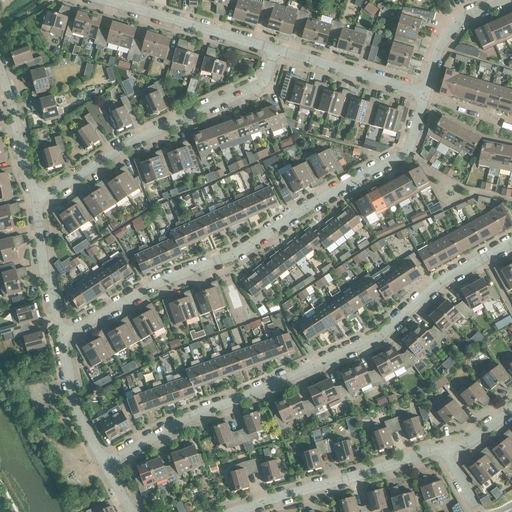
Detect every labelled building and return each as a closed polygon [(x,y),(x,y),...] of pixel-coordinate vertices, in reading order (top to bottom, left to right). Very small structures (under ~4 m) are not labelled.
[(188,0),(189,7),(197,9),(199,0),(188,0)] [(205,0),(205,1),(213,3),(216,5),(216,14),(224,17),(229,0),(205,0)] [(244,22),(250,2),(244,0),(232,0),(230,6),(236,8),(235,12),(233,19),(244,22)] [(262,5),(250,2),(244,22),(256,25),(258,19),(258,18),(259,15),(265,17),(269,2),(263,1),(262,5)] [(285,12),(286,8),(269,2),(265,17),(271,18),(270,22),(269,22),(268,29),(279,32),(285,12)] [(42,18),(43,21),(41,30),(42,29),(47,32),(50,32),(53,35),(61,38),(60,42),(70,8),(62,6),(58,14),(54,14),(46,11),(45,14),(43,15),(42,18)] [(417,10),(403,8),(402,11),(396,9),(402,11),(398,25),(418,31),(421,23),(425,25),(427,19),(432,20),(434,14),(435,14),(435,13),(417,10)] [(76,20),(75,23),(69,21),(65,36),(71,37),(72,33),(84,36),(90,16),(88,15),(89,12),(79,10),(76,19),(76,20)] [(296,15),(285,12),(279,32),(290,36),(293,29),(292,29),(293,25),(299,27),(303,13),(297,11),(296,15)] [(84,36),(95,39),(94,44),(97,45),(100,46),(104,32),(98,30),(99,26),(101,17),(93,13),(91,16),(90,16),(84,36)] [(313,42),(319,22),(308,19),(310,14),(303,13),(299,27),(305,28),(304,32),(302,39),(313,42)] [(323,15),(321,21),(331,24),(332,18),(323,15)] [(497,22),(506,40),(511,37),(511,25),(508,16),(503,19),(497,22)] [(331,25),(319,22),(313,42),(325,46),(327,39),(328,35),(334,37),(338,23),(332,21),(331,25)] [(491,24),(486,26),(495,45),(506,40),(497,22),(491,24)] [(124,26),(113,23),(110,29),(111,30),(110,33),(104,32),(100,46),(102,46),(106,47),(107,43),(118,46),(124,26)] [(353,32),(343,29),(344,24),(338,23),(334,37),(340,38),(339,42),(338,42),(337,49),(348,52),(354,32),(353,32)] [(398,25),(394,39),(419,46),(421,40),(416,38),(418,31),(398,25)] [(118,46),(129,50),(126,60),(133,61),(138,42),(132,40),(133,36),(134,36),(135,29),(124,26),(118,46)] [(483,50),(491,47),(495,45),(486,26),(475,31),(483,50)] [(353,32),(354,32),(348,52),(359,56),(362,49),(361,49),(363,45),(368,47),(373,33),(355,27),(353,32)] [(133,61),(139,63),(142,53),(153,56),(159,36),(157,35),(158,32),(148,30),(145,39),(145,40),(144,43),(138,42),(133,61)] [(169,66),(173,52),(167,50),(168,46),(169,46),(171,37),(162,33),(160,36),(159,36),(153,56),(164,60),(163,64),(169,66)] [(390,52),(410,58),(413,51),(417,52),(419,46),(394,39),(390,52)] [(187,42),(179,40),(169,73),(170,73),(171,69),(179,71),(184,71),(186,72),(192,73),(192,74),(198,56),(190,53),(187,51),(187,42)] [(44,63),(41,56),(33,60),(27,42),(26,43),(27,45),(11,51),(10,48),(9,49),(15,67),(27,62),(29,68),(44,63)] [(51,52),(58,54),(59,48),(53,46),(51,52)] [(479,52),(476,49),(466,46),(464,54),(478,58),(479,52)] [(371,47),(367,61),(373,63),(377,49),(371,47)] [(218,62),(215,60),(216,50),(208,48),(200,75),(200,76),(201,71),(212,74),(212,79),(215,81),(221,81),(220,82),(221,82),(224,73),(226,72),(227,69),(226,66),(226,64),(218,62)] [(413,67),(408,66),(410,58),(390,52),(386,66),(380,65),(413,74),(411,73),(413,67)] [(120,60),(118,66),(129,69),(130,63),(120,60)] [(91,77),(93,64),(86,63),(85,76),(91,77)] [(34,86),(36,94),(55,89),(55,88),(53,89),(53,82),(51,80),(47,80),(44,69),(49,68),(48,67),(21,75),(23,83),(32,83),(34,86)] [(113,67),(106,68),(110,82),(116,80),(113,67)] [(447,93),(452,95),(457,74),(458,75),(458,73),(446,70),(443,79),(441,78),(440,84),(442,85),(439,94),(445,95),(447,94),(447,93)] [(298,83),(300,78),(294,76),(294,75),(293,74),(293,76),(286,74),(280,95),(281,99),(286,100),(284,107),(286,101),(300,105),(306,85),(298,83)] [(463,99),(469,78),(458,75),(457,74),(452,95),(456,96),(457,98),(463,99)] [(470,100),(475,101),(480,81),(469,78),(463,99),(469,101),(470,100)] [(166,94),(160,81),(154,83),(157,92),(141,99),(141,100),(144,99),(151,115),(148,116),(166,109),(161,97),(166,94)] [(486,106),(492,85),(480,81),(475,101),(479,102),(480,104),(486,106)] [(313,87),(306,85),(300,105),(299,108),(312,112),(313,109),(314,109),(321,84),(315,82),(313,87)] [(125,87),(128,95),(136,92),(132,84),(125,87)] [(327,113),(333,93),(326,91),(327,86),(321,84),(314,109),(327,113)] [(186,93),(194,95),(196,87),(188,85),(186,93)] [(493,107),(498,108),(504,88),(492,85),(486,106),(492,108),(493,107)] [(511,101),(511,90),(504,88),(498,108),(502,109),(503,111),(509,113),(511,101)] [(341,95),(333,93),(327,113),(341,117),(349,92),(342,90),(341,95)] [(341,117),(355,121),(361,101),(353,99),(355,94),(349,92),(341,117)] [(58,95),(30,102),(32,111),(42,111),(43,114),(45,121),(64,116),(63,116),(63,110),(61,107),(56,108),(54,97),(58,95)] [(126,96),(120,99),(124,107),(118,109),(116,105),(113,103),(108,107),(109,114),(107,114),(107,115),(110,114),(117,130),(114,131),(115,132),(132,124),(127,112),(132,110),(126,96)] [(369,103),(361,101),(355,121),(369,125),(376,100),(370,98),(369,103)] [(383,129),(389,109),(381,107),(382,102),(376,100),(369,125),(383,129)] [(278,116),(274,106),(264,110),(270,128),(271,132),(289,126),(283,111),(284,114),(278,116)] [(398,106),(396,111),(389,109),(383,129),(397,133),(395,139),(398,131),(400,130),(401,127),(400,124),(400,122),(404,123),(408,109),(404,108),(405,107),(404,107),(404,108),(398,106)] [(270,128),(264,110),(254,114),(262,136),(260,132),(270,128)] [(100,140),(93,130),(98,126),(89,113),(84,117),(89,125),(73,135),(74,135),(76,134),(86,149),(83,150),(84,151),(100,140)] [(262,136),(254,114),(244,117),(252,140),(262,136)] [(252,140),(244,117),(233,121),(241,144),(252,140)] [(442,139),(452,122),(442,117),(439,122),(433,118),(431,123),(432,124),(429,129),(433,131),(432,133),(428,131),(427,135),(440,142),(442,139)] [(295,121),(286,118),(290,127),(293,128),(295,121)] [(241,144),(233,121),(223,125),(231,147),(241,144)] [(442,139),(440,142),(449,148),(461,128),(452,122),(442,139)] [(231,147),(223,125),(213,128),(221,151),(231,147)] [(221,151),(213,128),(203,132),(209,150),(210,150),(219,147),(221,151)] [(449,148),(459,154),(461,150),(470,133),(461,128),(449,148)] [(323,130),(321,136),(328,138),(330,132),(323,130)] [(210,150),(209,150),(203,132),(192,136),(202,162),(202,161),(201,158),(211,154),(210,150)] [(480,138),(470,133),(461,150),(470,155),(468,159),(480,138)] [(62,165),(59,152),(65,151),(61,136),(54,138),(57,147),(39,152),(42,151),(47,168),(44,169),(44,170),(62,165)] [(280,141),(281,147),(293,144),(291,138),(280,141)] [(184,148),(176,151),(184,171),(197,166),(199,172),(199,171),(188,140),(188,142),(182,143),(184,148)] [(363,148),(376,152),(379,144),(365,140),(363,148)] [(478,165),(489,167),(494,144),(483,142),(477,169),(478,169),(478,165)] [(338,161),(331,148),(328,143),(330,148),(318,155),(328,174),(335,170),(337,175),(343,172),(344,173),(341,167),(338,161)] [(380,153),(389,148),(390,147),(379,144),(376,152),(380,153)] [(504,146),(494,144),(489,167),(500,169),(504,146)] [(510,172),(511,167),(511,162),(511,147),(504,146),(500,169),(510,172)] [(184,171),(176,151),(169,153),(167,149),(161,151),(170,176),(184,171)] [(429,162),(433,156),(423,150),(420,155),(425,160),(429,162)] [(157,158),(149,161),(156,181),(170,176),(161,151),(155,153),(157,158)] [(321,178),(328,174),(318,155),(305,162),(318,185),(323,182),(321,178)] [(265,166),(278,161),(277,157),(264,161),(265,166)] [(139,176),(142,184),(145,191),(143,185),(156,181),(149,161),(142,163),(140,159),(134,161),(134,159),(133,159),(139,176)] [(240,169),(244,167),(248,165),(245,159),(237,162),(240,169)] [(312,189),(318,185),(305,162),(293,169),(303,188),(310,184),(312,189)] [(261,169),(259,164),(250,168),(252,173),(261,169)] [(281,174),(292,169),(290,164),(279,169),(281,174)] [(120,170),(122,174),(116,179),(127,197),(139,189),(143,194),(143,193),(138,186),(142,184),(139,176),(134,180),(124,165),(125,167),(120,170)] [(430,186),(419,167),(409,173),(419,192),(430,186)] [(294,201),(293,199),(298,196),(296,192),(303,188),(293,169),(280,176),(277,171),(281,179),(280,181),(282,184),(284,185),(293,201),(294,201)] [(408,198),(419,192),(409,173),(404,177),(398,180),(408,198)] [(0,175),(0,187),(10,185),(8,174),(0,175)] [(106,179),(101,183),(115,204),(127,197),(116,179),(109,183),(106,179)] [(408,198),(398,180),(393,183),(388,185),(398,203),(408,198)] [(95,186),(98,190),(92,195),(103,212),(115,204),(101,183),(95,186)] [(0,205),(2,205),(1,199),(5,198),(5,199),(12,197),(10,185),(0,187),(0,205)] [(267,208),(270,206),(271,208),(278,205),(270,187),(265,190),(261,185),(257,186),(267,208)] [(387,209),(398,203),(388,185),(383,188),(377,191),(387,209)] [(257,186),(254,188),(255,194),(250,196),(258,214),(264,211),(263,209),(267,208),(257,186)] [(377,191),(372,194),(367,196),(377,215),(387,209),(377,191)] [(194,201),(200,198),(197,192),(191,195),(194,201)] [(241,194),(238,195),(247,217),(251,215),(251,217),(258,214),(250,196),(245,198),(241,194)] [(82,195),(77,198),(91,220),(103,212),(92,195),(85,199),(82,195)] [(235,203),(230,205),(238,223),(244,220),(244,218),(247,217),(238,195),(234,197),(235,203)] [(366,221),(377,215),(367,196),(356,202),(366,221)] [(71,202),(74,206),(67,210),(79,228),(91,220),(77,198),(71,202)] [(218,204),(227,225),(231,224),(232,225),(238,223),(230,205),(228,201),(222,203),(221,202),(218,204)] [(0,231),(5,230),(7,231),(10,230),(12,228),(14,227),(12,219),(12,216),(20,211),(18,203),(0,207),(0,231)] [(215,212),(210,214),(218,231),(225,229),(224,227),(227,225),(218,204),(214,206),(215,212)] [(435,212),(441,209),(439,204),(433,208),(435,212)] [(506,229),(508,229),(511,226),(511,223),(509,218),(511,217),(508,212),(506,213),(501,205),(490,211),(491,212),(501,230),(505,228),(506,229)] [(344,214),(341,216),(351,229),(360,222),(348,207),(342,211),(344,214)] [(51,213),(52,213),(61,228),(61,231),(63,234),(65,234),(70,241),(67,236),(79,228),(67,210),(61,215),(58,211),(53,214),(52,213),(51,213)] [(202,211),(198,213),(208,234),(211,233),(212,234),(218,231),(210,214),(206,216),(202,211)] [(491,237),(497,234),(497,232),(501,230),(491,212),(481,217),(491,237)] [(191,223),(199,240),(205,237),(204,236),(208,234),(198,213),(195,215),(196,221),(191,223)] [(413,222),(420,219),(417,214),(411,218),(413,222)] [(137,231),(146,227),(141,216),(132,220),(137,231)] [(336,216),(330,220),(343,236),(351,229),(341,216),(338,219),(336,216)] [(480,241),(484,239),(486,240),(491,237),(481,217),(470,223),(480,241)] [(192,242),(192,243),(199,240),(191,223),(186,225),(182,220),(178,222),(188,243),(192,242)] [(327,227),(324,229),(334,242),(343,236),(330,220),(325,224),(327,227)] [(175,223),(176,229),(171,232),(174,238),(179,249),(185,246),(185,245),(188,243),(178,222),(175,223)] [(470,248),(476,245),(476,243),(480,241),(470,223),(460,229),(470,248)] [(392,232),(398,229),(395,224),(390,228),(392,232)] [(306,235),(303,237),(313,250),(321,244),(321,243),(313,233),(314,233),(309,228),(304,232),(306,235)] [(121,229),(114,234),(117,238),(124,234),(121,229)] [(324,229),(321,232),(319,229),(314,233),(313,233),(321,243),(321,244),(325,249),(334,242),(324,229)] [(449,235),(459,253),(463,251),(465,251),(470,248),(460,229),(449,235)] [(399,240),(407,236),(404,230),(396,233),(399,240)] [(16,248),(24,244),(22,235),(0,241),(0,248),(1,253),(0,253),(0,263),(0,264),(0,263),(0,264),(18,260),(16,251),(16,248)] [(165,235),(162,237),(171,258),(175,257),(176,259),(182,255),(179,249),(174,238),(169,240),(165,235)] [(438,240),(449,260),(455,257),(455,255),(459,253),(449,235),(438,240)] [(168,260),(171,258),(162,237),(158,239),(159,245),(154,247),(162,265),(169,262),(168,260)] [(297,237),(292,241),(304,257),(313,250),(303,237),(300,240),(297,237)] [(428,246),(438,265),(442,262),(444,263),(449,260),(438,240),(428,246)] [(296,263),(304,257),(292,241),(287,245),(289,248),(286,250),(296,263)] [(142,246),(152,267),(155,266),(156,267),(162,265),(154,247),(150,249),(146,244),(142,246)] [(149,271),(148,269),(152,267),(142,246),(138,248),(139,254),(134,256),(142,274),(149,271)] [(428,246),(417,252),(428,272),(434,269),(434,267),(438,265),(428,246)] [(280,250),(275,254),(287,270),(296,263),(286,250),(282,253),(280,250)] [(360,262),(364,260),(369,256),(365,250),(356,256),(360,262)] [(113,264),(124,280),(133,274),(126,263),(129,261),(123,252),(122,252),(110,260),(113,264)] [(422,266),(414,253),(398,263),(401,266),(412,282),(421,276),(415,267),(420,264),(422,266)] [(272,261),(269,264),(279,277),(287,270),(275,254),(270,258),(272,261)] [(67,272),(61,263),(57,258),(59,261),(54,265),(52,262),(61,276),(67,272)] [(104,270),(115,286),(124,280),(113,264),(110,260),(102,265),(102,266),(104,270)] [(0,266),(0,273),(15,270),(13,263),(0,266)] [(263,263),(258,268),(270,283),(279,277),(269,264),(265,266),(263,263)] [(95,276),(106,292),(115,286),(104,270),(102,266),(93,272),(95,276)] [(401,266),(392,272),(403,288),(412,282),(401,266)] [(506,292),(511,288),(511,272),(509,266),(502,270),(500,266),(494,269),(493,267),(493,268),(506,292),(509,297),(506,292)] [(3,297),(21,292),(19,284),(19,280),(27,276),(25,267),(0,274),(2,274),(5,285),(1,287),(1,290),(4,296),(2,296),(3,297)] [(255,274),(252,277),(262,290),(270,283),(258,268),(253,272),(255,274)] [(368,275),(359,280),(372,300),(380,294),(381,294),(374,284),(370,278),(366,271),(368,275)] [(84,278),(97,298),(106,292),(95,276),(93,272),(84,278)] [(374,284),(381,294),(380,294),(384,300),(394,294),(383,278),(379,272),(370,278),(374,284)] [(403,288),(392,272),(383,278),(394,294),(403,288)] [(253,297),(262,290),(252,277),(248,279),(246,277),(241,281),(253,297)] [(500,299),(493,286),(487,289),(485,286),(486,285),(480,277),(471,281),(473,284),(471,285),(482,304),(492,298),(494,302),(500,299)] [(77,288),(88,304),(97,298),(84,278),(75,284),(77,288)] [(212,289),(205,291),(212,311),(226,307),(228,312),(216,280),(216,282),(211,284),(212,289)] [(363,306),(372,300),(359,280),(349,287),(352,290),(363,306)] [(468,316),(474,313),(471,309),(482,304),(471,285),(461,291),(464,297),(466,300),(460,304),(468,316)] [(88,304),(77,288),(66,295),(63,291),(63,292),(65,295),(68,304),(73,302),(78,310),(88,304)] [(190,292),(199,316),(212,311),(205,291),(197,294),(196,289),(190,292)] [(352,290),(343,296),(354,312),(363,306),(352,290)] [(185,298),(178,301),(185,321),(199,316),(190,292),(184,294),(185,298)] [(343,296),(334,302),(345,318),(354,312),(343,296)] [(162,300),(173,332),(171,326),(185,321),(178,301),(170,304),(169,299),(163,301),(162,300)] [(461,317),(464,320),(468,316),(460,304),(454,309),(451,306),(452,306),(445,299),(437,305),(439,308),(438,309),(452,325),(461,317)] [(0,332),(1,335),(12,332),(27,328),(26,322),(38,319),(33,301),(32,301),(33,304),(16,308),(15,305),(15,306),(19,323),(0,328),(0,332)] [(336,324),(345,318),(334,302),(325,308),(336,324)] [(148,312),(141,316),(152,334),(164,327),(167,333),(168,332),(151,303),(151,305),(146,308),(148,312)] [(327,330),(336,324),(325,308),(323,304),(313,310),(316,314),(327,330)] [(442,340),(447,336),(443,333),(452,325),(438,309),(437,310),(434,308),(428,315),(434,323),(434,322),(437,325),(432,329),(442,340)] [(318,336),(327,330),(316,314),(307,319),(307,320),(318,336)] [(141,316),(134,319),(132,315),(126,318),(139,341),(152,334),(141,316)] [(307,319),(305,316),(290,326),(299,339),(297,336),(302,333),(308,342),(318,336),(307,320),(307,319)] [(511,318),(511,316),(496,323),(498,329),(511,322),(511,318)] [(123,326),(116,330),(126,348),(139,341),(126,318),(121,321),(123,326)] [(226,329),(234,326),(231,320),(223,323),(226,329)] [(434,341),(437,344),(442,340),(432,329),(427,333),(425,331),(425,330),(420,325),(411,333),(425,349),(434,341)] [(206,336),(214,333),(212,327),(204,330),(206,336)] [(27,328),(12,332),(14,339),(23,336),(28,354),(29,354),(28,351),(45,346),(45,349),(46,349),(41,331),(29,334),(27,328)] [(116,330),(109,333),(107,329),(101,332),(114,355),(126,348),(116,330)] [(278,329),(275,330),(283,354),(288,352),(288,354),(294,352),(288,334),(283,335),(278,329)] [(197,339),(195,333),(194,330),(189,332),(192,341),(197,339)] [(280,355),(283,354),(275,330),(271,331),(272,339),(267,341),(274,359),(280,357),(280,355)] [(98,340),(91,343),(101,362),(114,355),(101,332),(95,335),(98,340)] [(410,350),(405,354),(413,366),(419,373),(426,367),(417,357),(425,349),(411,333),(410,334),(407,332),(401,339),(407,347),(410,350)] [(259,338),(255,339),(263,361),(267,360),(267,362),(274,359),(267,341),(262,343),(259,338)] [(259,362),(263,361),(255,339),(251,340),(252,347),(247,348),(253,366),(260,364),(259,362)] [(486,348),(491,344),(487,339),(482,342),(486,348)] [(76,346),(75,344),(75,345),(83,361),(83,363),(84,366),(87,367),(91,374),(89,369),(101,362),(91,343),(84,347),(82,343),(76,346)] [(239,345),(235,346),(243,368),(246,367),(247,369),(253,366),(247,348),(242,350),(239,345)] [(231,348),(232,354),(227,356),(233,374),(240,371),(239,370),(243,368),(235,346),(231,348)] [(406,370),(413,366),(405,354),(399,357),(397,354),(398,354),(392,346),(383,349),(384,353),(383,353),(393,372),(403,366),(406,370)] [(227,376),(233,374),(227,356),(222,357),(218,352),(214,354),(222,376),(226,374),(227,376)] [(383,378),(393,372),(383,353),(372,359),(375,366),(376,366),(378,369),(373,372),(379,385),(385,382),(383,378)] [(211,361),(206,363),(213,381),(219,379),(219,377),(222,376),(214,354),(211,355),(211,361)] [(453,355),(443,364),(448,369),(458,360),(453,355)] [(460,360),(465,366),(471,362),(466,356),(460,360)] [(213,381),(206,363),(201,365),(198,360),(194,361),(202,383),(206,382),(206,383),(213,381)] [(186,370),(188,377),(192,388),(193,388),(199,386),(198,384),(202,383),(194,361),(190,362),(191,369),(186,370)] [(135,362),(122,366),(124,373),(137,368),(135,362)] [(373,388),(379,385),(373,372),(367,374),(365,371),(366,371),(361,362),(352,365),(353,369),(351,369),(360,389),(371,384),(373,388)] [(511,382),(496,362),(495,362),(498,366),(489,373),(486,370),(483,371),(479,376),(478,375),(489,390),(496,385),(499,384),(506,390),(511,385),(511,382)] [(346,400),(352,398),(350,393),(360,389),(351,369),(350,370),(348,367),(340,372),(343,381),(344,381),(345,384),(340,387),(346,400)] [(180,374),(176,375),(184,397),(188,396),(188,397),(195,395),(193,388),(192,388),(188,377),(183,379),(180,374)] [(184,397),(176,375),(172,376),(173,382),(168,384),(175,402),(181,400),(181,398),(184,397)] [(439,390),(448,381),(443,376),(434,384),(439,390)] [(329,408),(340,403),(346,400),(340,387),(334,389),(333,386),(330,379),(319,384),(328,403),(329,408)] [(473,379),(476,383),(467,390),(464,387),(461,388),(456,393),(456,392),(455,392),(467,407),(474,402),(477,401),(484,407),(491,402),(474,379),(473,379)] [(168,405),(175,402),(168,384),(163,386),(160,381),(156,382),(164,404),(167,403),(168,405)] [(153,390),(148,392),(154,410),(161,407),(160,406),(164,404),(156,382),(152,384),(153,390)] [(310,396),(311,396),(313,399),(307,402),(313,415),(319,412),(317,408),(328,403),(319,384),(308,389),(310,396)] [(143,393),(138,387),(135,388),(143,412),(147,410),(148,412),(154,410),(148,392),(143,393)] [(139,413),(143,412),(135,388),(132,389),(132,397),(127,399),(134,417),(139,415),(139,413)] [(449,395),(443,401),(441,405),(438,406),(434,411),(433,410),(444,425),(451,420),(454,419),(461,425),(468,419),(446,391),(446,392),(449,395)] [(307,418),(313,415),(307,402),(301,404),(300,401),(300,400),(297,394),(286,399),(295,418),(305,414),(307,418)] [(395,395),(388,397),(389,403),(397,400),(395,395)] [(286,399),(275,404),(278,411),(280,414),(274,417),(280,430),(286,427),(284,423),(295,418),(286,399)] [(110,416),(120,435),(131,429),(128,423),(127,423),(125,420),(131,417),(124,404),(108,412),(110,416)] [(238,433),(245,453),(253,450),(250,441),(257,438),(255,433),(265,429),(265,428),(262,429),(256,413),(259,412),(259,411),(241,418),(245,430),(238,433)] [(110,416),(100,422),(98,418),(92,421),(99,434),(105,431),(106,434),(106,435),(110,441),(120,435),(110,416)] [(392,419),(396,431),(404,428),(408,440),(426,434),(426,433),(423,434),(417,418),(420,417),(420,416),(402,422),(400,416),(392,419)] [(388,434),(396,431),(392,419),(384,422),(386,428),(380,430),(378,426),(375,425),(370,428),(370,434),(369,434),(369,435),(371,434),(378,451),(375,452),(393,446),(388,434)] [(245,453),(238,433),(230,435),(226,423),(208,430),(211,429),(217,446),(214,447),(225,444),(226,449),(234,448),(242,445),(245,453)] [(506,440),(500,444),(511,460),(511,436),(508,432),(503,436),(506,440)] [(333,444),(332,438),(323,441),(326,453),(334,451),(338,463),(356,458),(356,457),(353,458),(348,441),(351,440),(333,444)] [(319,455),(326,453),(323,441),(315,443),(316,449),(299,454),(299,455),(302,454),(306,471),(303,472),(304,472),(322,467),(319,455)] [(208,468),(203,455),(197,457),(196,453),(197,453),(193,444),(183,446),(184,450),(182,450),(190,470),(201,466),(202,471),(208,468)] [(511,460),(500,444),(493,449),(490,445),(485,449),(501,470),(511,461),(511,460)] [(174,461),(175,465),(169,467),(174,481),(180,478),(179,474),(190,470),(182,450),(181,451),(179,447),(171,452),(173,461),(174,461)] [(485,449),(480,453),(483,457),(477,462),(490,479),(501,470),(485,449)] [(168,483),(174,481),(169,467),(163,469),(162,465),(163,465),(159,456),(149,458),(150,462),(149,462),(156,483),(167,479),(168,483)] [(250,461),(253,473),(261,471),(265,483),(283,478),(283,477),(280,478),(275,461),(278,460),(260,464),(258,458),(250,461)] [(135,479),(140,493),(146,491),(145,486),(156,483),(149,462),(147,463),(145,460),(137,464),(139,474),(140,473),(141,477),(135,479)] [(245,475),(253,473),(250,461),(242,463),(235,466),(236,471),(226,474),(226,475),(229,474),(233,491),(230,492),(231,492),(249,487),(245,475)] [(490,479),(477,462),(471,467),(468,463),(463,467),(462,465),(461,466),(472,480),(472,483),(474,486),(477,486),(482,493),(482,492),(479,488),(490,479)] [(430,484),(425,476),(417,479),(427,506),(427,505),(426,501),(436,497),(438,501),(442,501),(447,497),(448,499),(445,490),(446,487),(445,484),(442,483),(442,480),(434,483),(430,484)] [(413,511),(417,510),(417,511),(418,511),(413,492),(405,494),(401,494),(397,486),(389,489),(394,511),(413,511)] [(369,506),(363,508),(364,511),(371,511),(386,508),(381,489),(366,494),(369,506)] [(483,507),(491,502),(487,496),(479,500),(483,507)] [(364,511),(363,508),(357,509),(354,497),(338,501),(341,511),(364,511)] [(189,511),(193,511),(190,502),(184,504),(186,511),(189,511)] [(462,511),(458,502),(457,503),(458,505),(451,509),(452,511),(462,511)]
